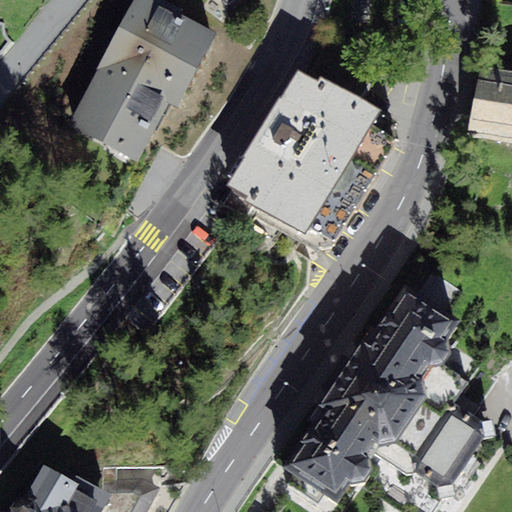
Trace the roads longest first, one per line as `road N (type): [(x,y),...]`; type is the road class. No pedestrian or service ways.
road 1 (tertiary): [(202,511),(398,208),(430,136),(452,0)]
road 2 (tertiary): [(297,0),(240,110),(150,238),(0,424)]
